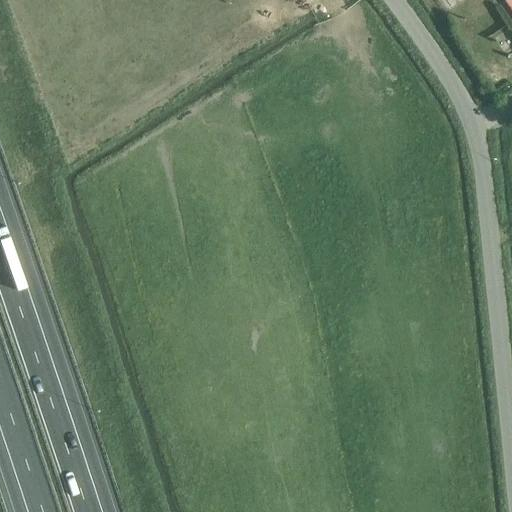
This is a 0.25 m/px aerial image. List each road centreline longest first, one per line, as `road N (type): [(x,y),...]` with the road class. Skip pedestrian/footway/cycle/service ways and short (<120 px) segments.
road 1 (unclassified): [(511,457),(478,146),(452,85),(394,0)]
road 2 (motorway): [(94,511),(0,232)]
